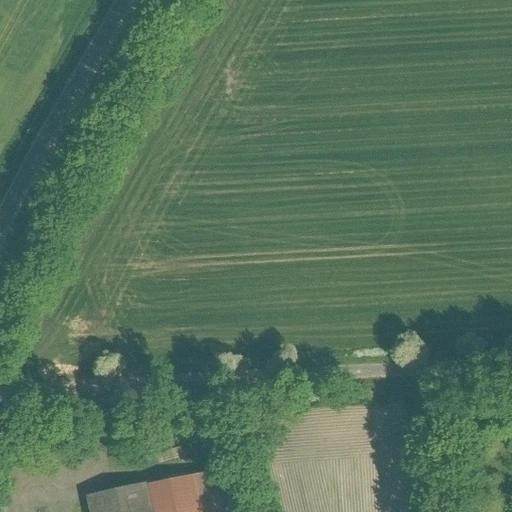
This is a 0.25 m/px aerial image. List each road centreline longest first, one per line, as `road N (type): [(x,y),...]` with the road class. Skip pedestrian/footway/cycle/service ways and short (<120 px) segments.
road 1 (unclassified): [(511,361),(0,391)]
road 2 (tertiary): [(162,0),(0,300)]
